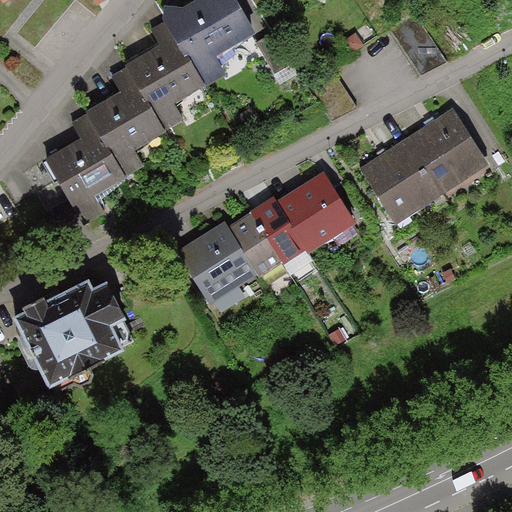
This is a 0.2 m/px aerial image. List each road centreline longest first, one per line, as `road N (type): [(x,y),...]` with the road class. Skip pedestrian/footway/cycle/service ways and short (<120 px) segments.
road 1 (residential): [(0,287),(170,217),(511,39)]
road 2 (residential): [(0,156),(130,0)]
road 3 (primary): [(511,446),(371,511)]
